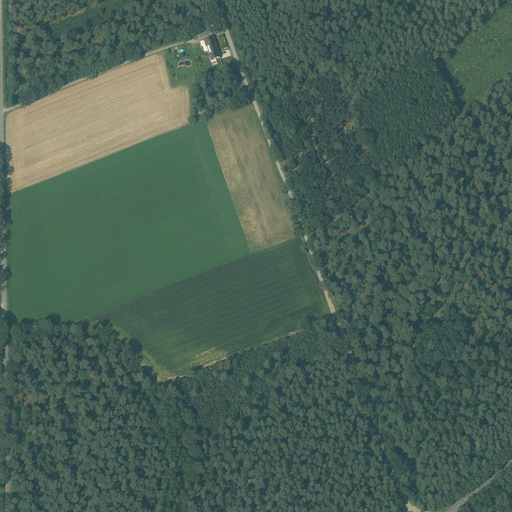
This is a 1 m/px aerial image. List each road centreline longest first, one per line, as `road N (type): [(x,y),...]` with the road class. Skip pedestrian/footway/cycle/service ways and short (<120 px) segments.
road 1 (track): [(409,511),(214,0)]
road 2 (unclassified): [(0,0),(4,511)]
